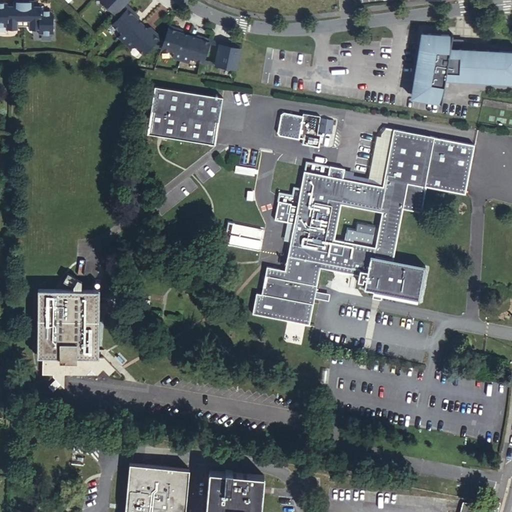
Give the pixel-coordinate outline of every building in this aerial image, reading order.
[(54,19),(54,17),(53,17),(53,13),(51,11),(41,10),(42,5),(35,5),(34,0),(14,0),(15,4),(8,4),(8,1),(5,0),(0,0),(0,23),(7,24),(6,26),(17,27),(18,24),(30,25),(29,27),(40,28),(39,33),(52,34),(53,28),(54,25),(55,22),(54,19)] [(117,14),(130,0),(102,0),(108,4),(112,8),(117,14)] [(127,42),(144,24),(139,19),(139,18),(135,15),(137,13),(131,7),(115,24),(125,33),(121,37),(127,42)] [(149,29),(144,24),(127,42),(133,48),(136,44),(146,54),(162,36),(156,31),(154,33),(150,29),(149,29)] [(179,28),(171,25),(164,48),(177,52),(175,57),(183,60),(191,36),(183,33),(183,32),(178,31),(179,28)] [(452,33),(422,31),(416,78),(445,82),(446,73),(450,73),(450,74),(511,78),(511,49),(450,44),(452,33)] [(198,38),(191,36),(183,60),(191,62),(192,57),(205,62),(213,39),(205,37),(204,39),(198,37),(198,38)] [(238,68),(243,45),(235,43),(235,46),(229,44),(230,42),(222,40),(217,63),(225,65),(225,64),(231,65),(231,66),(238,68)] [(444,94),(445,82),(416,78),(414,89),(413,94),(443,98),(444,94)] [(221,93),(155,82),(146,129),(213,141),(221,93)] [(298,136),(302,114),(282,110),(279,112),(276,130),(278,133),(298,136)] [(334,119),(321,117),(319,130),(331,132),(334,119)] [(379,183),(390,126),(382,125),(377,131),(370,171),(344,166),(344,169),(341,168),(339,176),(379,183)] [(278,270),(278,267),(265,265),(260,292),(255,291),(251,312),(308,322),(312,296),(314,296),(315,292),(315,289),(314,289),(318,266),(355,273),(354,278),(360,279),(360,276),(362,276),(361,285),(370,287),(370,290),(378,291),(379,288),(414,295),(420,261),(388,255),(398,203),(410,205),(416,197),(420,188),(421,182),(461,189),(470,141),(390,126),(379,183),(339,176),(341,168),(341,166),(326,164),(324,173),(301,169),(294,206),(288,242),(283,268),(282,271),(278,270)] [(416,197),(410,205),(416,207),(420,188),(416,197)] [(272,220),(285,222),(288,205),(275,202),(272,220)] [(281,241),(288,242),(294,206),(288,205),(285,222),(281,241)] [(194,244),(179,241),(178,246),(194,249),(194,244)] [(133,279),(118,276),(117,284),(131,286),(133,279)] [(39,283),(39,348),(35,349),(35,373),(48,374),(55,380),(56,368),(79,369),(85,364),(91,370),(97,364),(103,370),(109,364),(97,353),(97,285),(39,283)] [(195,289),(184,287),(182,294),(194,296),(195,289)] [(315,292),(314,296),(325,298),(326,291),(315,289),(315,292)] [(258,511),(261,474),(230,471),(231,468),(223,467),(223,471),(215,470),(210,511),(189,511),(195,468),(133,461),(128,511),(258,511)] [(481,511),(483,504),(469,500),(465,511),(481,511)]
